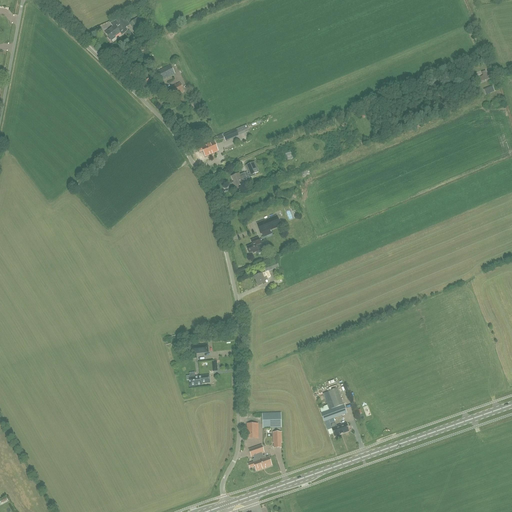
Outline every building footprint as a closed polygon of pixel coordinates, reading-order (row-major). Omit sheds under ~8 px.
[(127,30),(126,28),(130,25),(129,24),(123,16),(116,21),(109,24),(112,27),(105,33),(111,40),(115,37),(120,33),(121,34),(127,30)] [(129,24),(130,25),(135,32),(142,26),(136,19),(129,24)] [(145,67),(151,64),(149,59),(143,62),(145,67)] [(162,80),(175,74),(170,65),(158,72),(162,80)] [(170,99),(184,92),(180,83),(166,90),(170,99)] [(248,130),(246,125),(236,130),(223,136),(225,141),(238,136),(238,134),(248,130)] [(204,145),(198,148),(200,152),(203,151),(205,157),(210,155),(210,154),(212,153),(212,154),(218,151),(216,148),(215,145),(214,142),(210,144),(206,146),(206,145),(204,146),(204,145)] [(236,188),(237,188),(238,192),(242,190),(240,186),(243,185),(242,182),(247,179),(255,175),(255,174),(258,172),(254,163),(246,166),(250,174),(248,175),(247,172),(245,173),(239,175),(239,174),(232,177),(236,188)] [(280,226),(276,217),(257,224),(261,233),(280,226)] [(263,243),(261,244),(258,238),(251,241),(253,245),(251,245),(251,246),(247,248),(249,254),(253,252),(253,253),(257,251),(258,252),(266,249),(263,243)] [(269,271),(279,267),(277,262),(264,267),(266,272),(262,274),(262,273),(255,276),(259,286),(265,284),(263,277),(267,277),(267,278),(271,277),(269,271)] [(208,345),(188,346),(187,346),(188,359),(197,359),(197,354),(209,353),(208,345)] [(196,378),(195,378),(190,378),(189,375),(186,376),(187,380),(189,380),(190,387),(195,386),(195,385),(202,385),(202,384),(210,383),(209,376),(196,377),(196,378)] [(337,389),(329,392),(333,403),(320,408),(324,422),(347,414),(344,405),(337,389)] [(262,414),(263,428),(281,428),(281,413),(262,414)] [(346,424),(337,427),(335,422),(330,424),(335,437),(349,432),(347,427),(349,427),(347,424),(346,424)] [(258,438),(258,433),(258,424),(247,424),(247,434),(247,439),(258,438)] [(273,443),(274,443),(274,448),(275,448),(281,448),(281,443),(282,443),(281,432),(273,433),(273,443)] [(250,468),(255,467),(256,471),(271,466),(268,457),(266,458),(265,455),(262,456),(261,453),(264,452),(261,445),(249,450),(251,457),(254,456),(255,459),(252,460),(253,462),(248,464),(250,468)]
